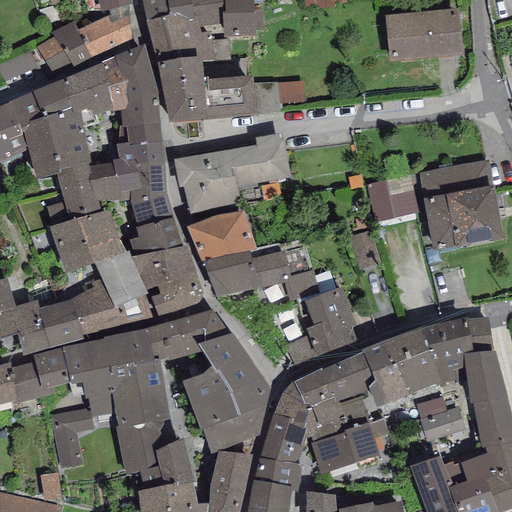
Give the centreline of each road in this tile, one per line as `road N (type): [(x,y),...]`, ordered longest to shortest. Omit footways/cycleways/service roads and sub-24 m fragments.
road 1 (residential): [(244,511),(273,391),(240,331),(211,306),(0,361)]
road 2 (residential): [(166,145),(498,105)]
